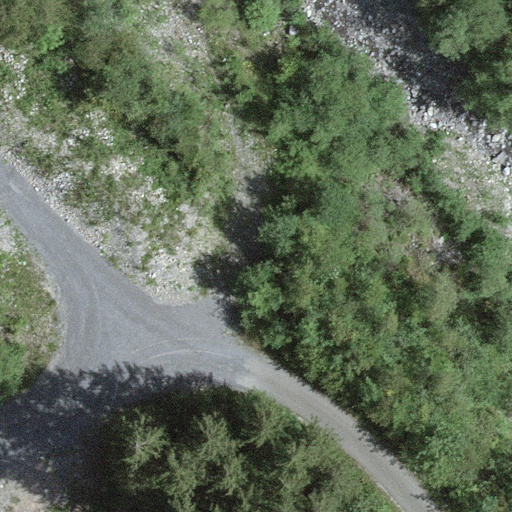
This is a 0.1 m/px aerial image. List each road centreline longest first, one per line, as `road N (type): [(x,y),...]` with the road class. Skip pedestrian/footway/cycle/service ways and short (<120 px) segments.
road 1 (track): [(0,168),(135,326),(104,358),(0,432)]
road 2 (track): [(416,511),(389,476),(307,407),(135,326)]
